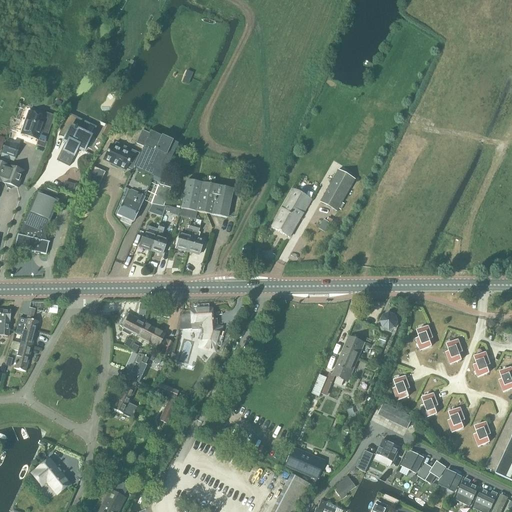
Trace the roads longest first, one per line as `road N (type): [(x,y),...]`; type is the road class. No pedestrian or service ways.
road 1 (secondary): [(77,289),(511,288)]
road 2 (track): [(368,287),(378,192),(411,131),(511,140)]
road 3 (track): [(462,274),(477,202),(511,130)]
road 4 (residential): [(92,433),(104,323),(79,302)]
